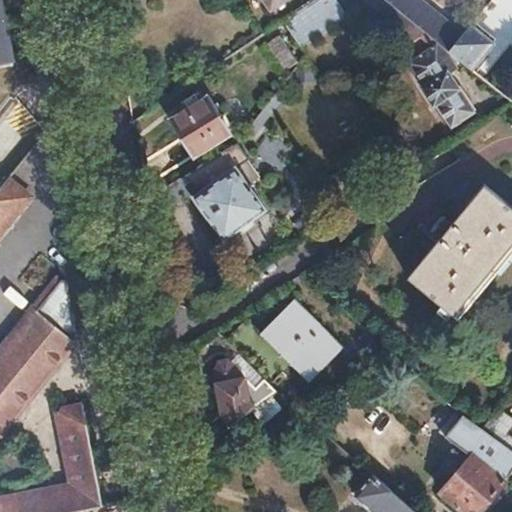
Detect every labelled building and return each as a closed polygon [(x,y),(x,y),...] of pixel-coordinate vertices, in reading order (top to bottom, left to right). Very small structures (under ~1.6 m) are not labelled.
[(0,0),(0,61),(12,60),(0,0)] [(262,0),(269,11),(285,0),(262,0)] [(334,0),(310,0),(282,20),(300,46),(345,16),(334,0)] [(366,0),(413,38),(425,33),(384,0),(366,0)] [(384,0),(425,33),(428,35),(449,53),(465,34),(422,0),(384,0)] [(465,34),(449,53),(455,57),(459,61),(472,72),(493,46),(470,27),(465,34)] [(279,35),(266,44),(284,69),(297,60),(279,35)] [(436,48),(410,64),(425,86),(421,89),(432,106),(436,103),(451,126),(474,111),(458,86),(454,89),(445,75),(455,69),(452,65),(459,61),(455,57),(449,60),(447,56),(436,48)] [(210,93),(169,119),(193,157),(234,132),(210,93)] [(199,166),(186,174),(198,194),(191,198),(218,242),(262,215),(236,173),(251,165),(238,143),(233,146),(232,144),(198,165),(199,166)] [(167,148),(149,158),(157,173),(175,163),(167,148)] [(9,177),(0,188),(0,429),(75,337),(63,275),(0,352),(0,226),(28,192),(9,177)] [(511,209),(485,186),(407,277),(456,319),(511,254),(511,209)] [(292,298),(258,333),(281,354),(285,349),(310,374),(339,345),(292,298)] [(217,361),(212,371),(221,413),(232,425),(262,398),(272,391),(277,390),(264,377),(255,386),(244,376),(237,377),(235,368),(226,359),(217,361)] [(67,490),(0,502),(0,511),(69,511),(101,506),(81,404),(59,407),(73,483),(82,490),(75,497),(67,490)] [(511,419),(497,408),(482,428),(511,449),(511,419)] [(470,455),(440,491),(465,511),(478,511),(506,480),(504,478),(511,468),(511,449),(482,428),(462,414),(445,436),(470,455)] [(415,511),(372,474),(354,494),(374,511),(415,511)]
